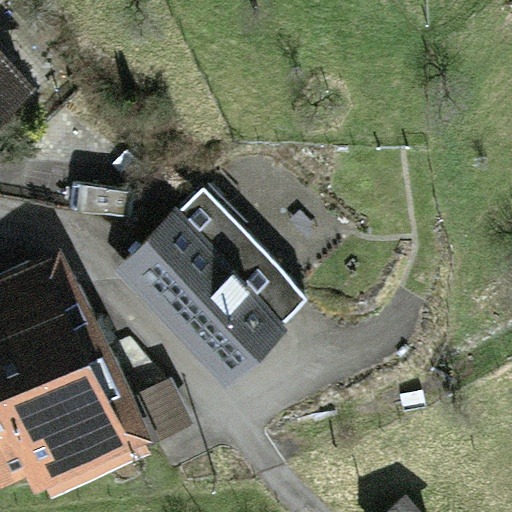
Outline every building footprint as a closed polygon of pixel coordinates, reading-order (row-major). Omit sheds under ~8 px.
[(0,60),(0,103),(22,85),(0,60)] [(202,183),(124,259),(229,366),(307,290),(202,183)] [(302,264),(336,233),(297,192),(263,224),(302,264)] [(0,471),(34,454),(52,487),(157,434),(138,395),(167,381),(94,293),(58,269),(28,263),(0,276),(0,471)] [(414,511),(403,498),(386,511),(414,511)]
